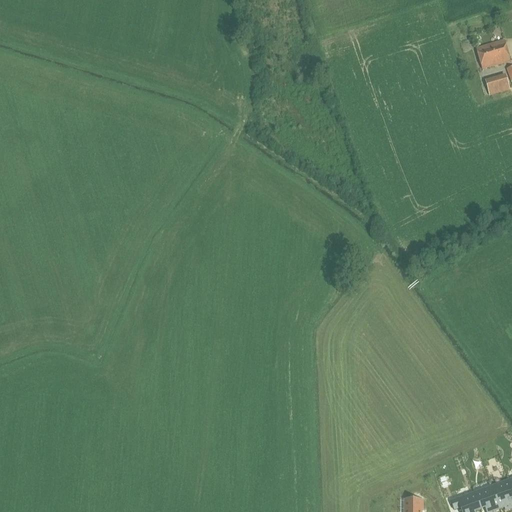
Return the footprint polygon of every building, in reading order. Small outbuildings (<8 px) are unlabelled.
[(482,69),(510,61),(504,40),(476,48),(482,69)] [(506,79),(486,84),(489,96),(509,90),(506,79)] [(511,484),(510,480),(493,487),(502,509),(507,507),(508,510),(511,508),(511,484)] [(493,487),(476,493),(483,510),(487,508),(488,511),(498,511),(502,509),(493,487)] [(476,493),(452,503),(456,511),(462,509),(463,511),(477,511),(483,510),(476,493)] [(423,499),(404,500),(404,511),(422,511),(422,508),(423,508),(423,499)]
